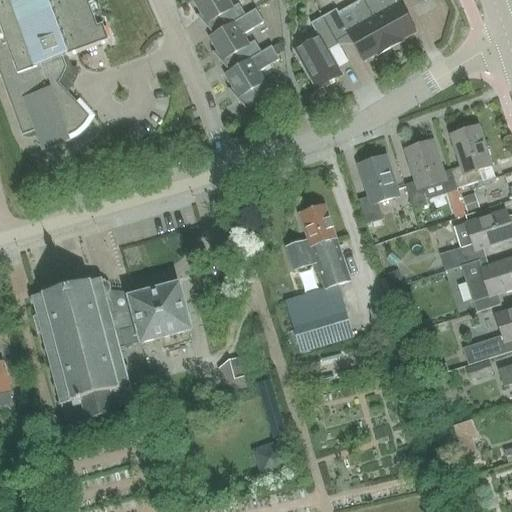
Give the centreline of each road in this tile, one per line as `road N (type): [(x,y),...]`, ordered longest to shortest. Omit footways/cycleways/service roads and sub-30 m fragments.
road 1 (unclassified): [(227,174),(401,103),(505,34)]
road 2 (unclassified): [(4,241),(227,174)]
road 3 (residential): [(227,174),(182,56)]
